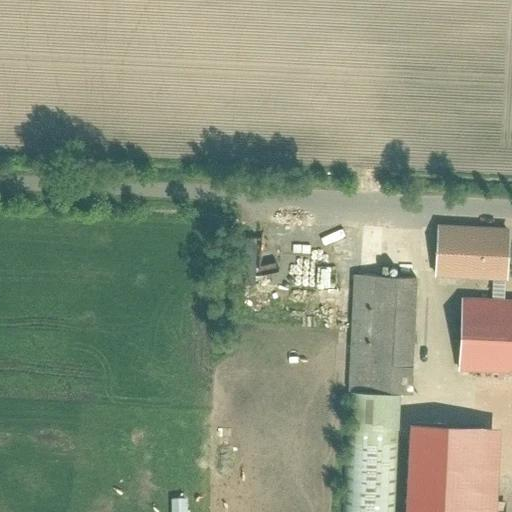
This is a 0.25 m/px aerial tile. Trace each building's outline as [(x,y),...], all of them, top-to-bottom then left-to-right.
[(289,152),(289,167),(317,168),(317,152),(289,152)] [(511,224),(442,222),(441,274),(511,275),(511,224)] [(418,392),(422,275),(357,273),(353,390),(411,392),(418,392)] [(332,297),(304,296),(304,314),(331,315),(332,297)] [(511,300),(465,299),(463,365),(511,366),(511,300)] [(411,392),(353,390),(349,511),(401,511),(404,424),(409,425),(411,392)] [(440,418),(417,417),(414,497),(477,499),(480,419),(458,419),(458,432),(440,431),(440,418)]
